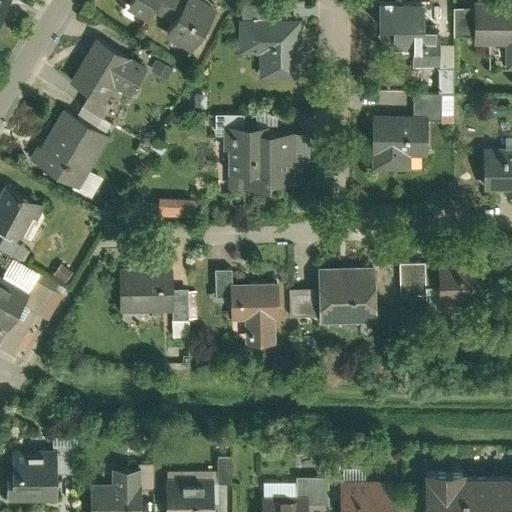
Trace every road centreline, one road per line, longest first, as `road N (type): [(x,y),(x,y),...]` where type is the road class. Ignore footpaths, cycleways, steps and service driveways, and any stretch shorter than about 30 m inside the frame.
road 1 (residential): [(328,0),(335,232)]
road 2 (residential): [(335,232),(511,225)]
road 3 (residential): [(165,238),(335,232)]
road 4 (residential): [(70,0),(0,121)]
